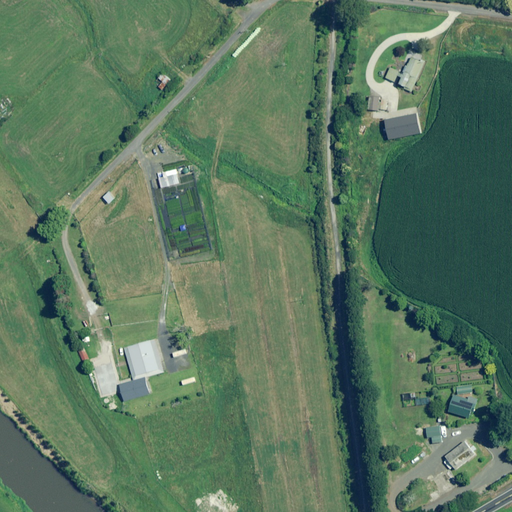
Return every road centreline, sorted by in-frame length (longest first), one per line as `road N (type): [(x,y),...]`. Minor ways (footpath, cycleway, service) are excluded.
road 1 (unclassified): [(67,203),(269,0)]
road 2 (unknown): [(132,138),(149,159),(171,256),(167,313),(176,364)]
road 3 (unclassified): [(382,0),(511,14)]
